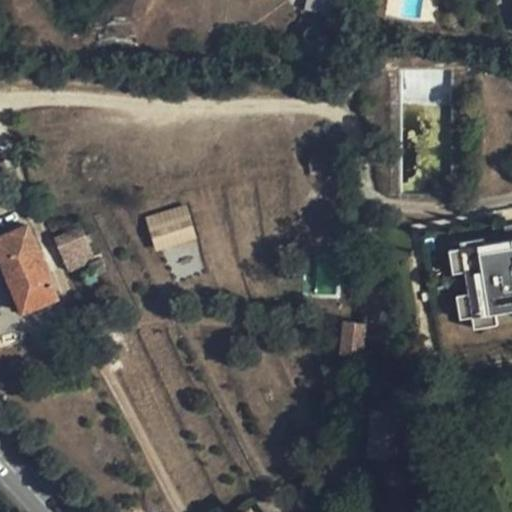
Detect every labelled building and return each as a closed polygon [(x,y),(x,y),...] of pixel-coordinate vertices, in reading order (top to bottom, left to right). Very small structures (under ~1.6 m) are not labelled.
[(308,0),(306,7),(330,14),(333,0),(308,0)] [(336,75),(337,64),(320,63),(319,75),(336,75)] [(334,151),(314,151),(315,175),(335,174),(334,151)] [(188,203),(150,215),(160,246),(198,234),(188,203)] [(511,220),(491,223),(492,235),(470,238),(446,241),(449,266),(452,287),(455,311),(480,308),(508,305),(511,304),(511,220)] [(56,294),(28,224),(0,235),(0,258),(20,309),(56,294)] [(80,229),(54,239),(66,270),(92,261),(80,229)] [(437,268),(449,266),(446,241),(470,238),(469,231),(438,235),(439,242),(433,242),(437,268)] [(449,325),(457,324),(455,311),(452,287),(439,288),(443,319),(449,318),(449,325)] [(480,308),(455,311),(457,324),(481,321),(480,308)] [(347,320),(343,352),(366,354),(370,322),(347,320)] [(408,456),(411,408),(376,406),(373,453),(408,456)]
